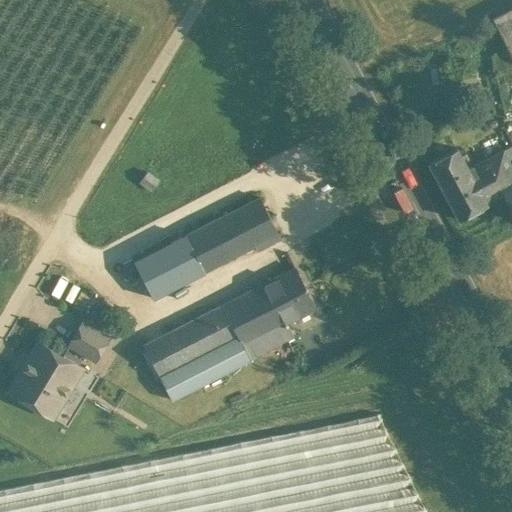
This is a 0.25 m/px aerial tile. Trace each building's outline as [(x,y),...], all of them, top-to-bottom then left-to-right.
[(511,7),(493,18),(511,55),(511,7)] [(511,155),(508,147),(472,166),(465,154),(461,156),(456,147),(428,162),(459,219),(486,204),(486,203),(503,194),(495,179),(511,169),(511,155)] [(240,166),(229,172),(236,186),(247,181),(240,166)] [(511,169),(495,179),(503,194),(511,212),(511,169)] [(259,196),(148,253),(165,285),(202,266),(204,270),(255,244),(257,249),(281,237),(259,196)] [(148,253),(134,260),(150,292),(165,285),(148,253)] [(295,267),(221,304),(238,336),(242,344),(286,322),(315,307),(295,267)] [(221,304),(168,332),(184,363),(238,336),(221,304)] [(109,336),(83,320),(68,344),(95,360),(109,336)] [(286,322),(242,344),(249,359),(250,358),(293,336),(286,322)] [(184,363),(168,332),(143,344),(171,399),(250,359),(250,358),(249,359),(242,344),(238,336),(184,363)] [(81,366),(38,340),(8,390),(51,416),(81,366)]
